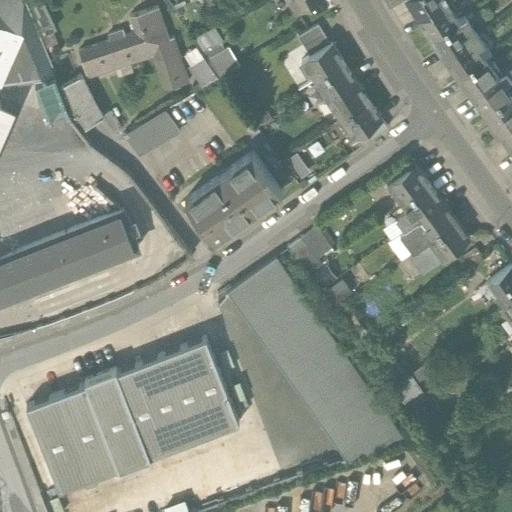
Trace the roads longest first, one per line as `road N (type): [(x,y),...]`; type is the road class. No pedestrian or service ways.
road 1 (residential): [(433,114),(216,275),(108,330),(0,365)]
road 2 (residential): [(359,0),(433,114)]
road 3 (residential): [(433,114),(511,223)]
